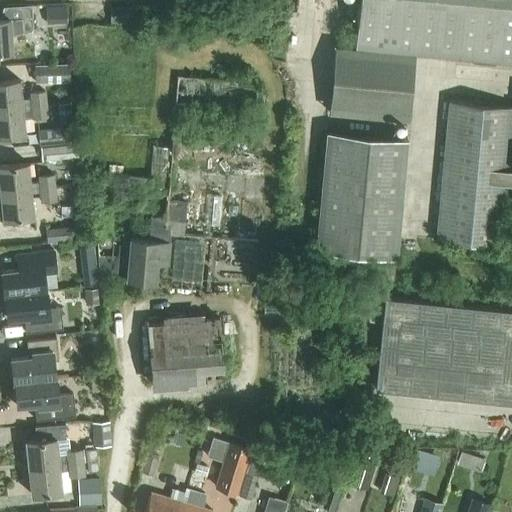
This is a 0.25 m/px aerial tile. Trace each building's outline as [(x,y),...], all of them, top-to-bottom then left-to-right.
[(495,65),(495,59),(511,60),(511,0),(358,0),(355,46),(472,57),(471,63),(495,65)] [(48,3),(49,20),(69,19),(68,2),(48,3)] [(11,37),(33,30),(31,6),(6,7),(7,19),(0,19),(0,53),(12,53),(11,37)] [(34,83),(68,81),(68,63),(33,65),(34,83)] [(175,103),(254,110),(257,83),(177,77),(175,103)] [(0,107),(46,103),(45,90),(30,92),(31,98),(21,99),(19,80),(0,81),(0,107)] [(70,101),(57,103),(59,122),(73,120),(70,101)] [(511,105),(511,106),(448,101),(443,165),(436,239),(500,245),(506,181),(511,181),(511,105)] [(46,103),(0,107),(0,134),(25,132),(23,112),(32,111),(33,118),(47,116),(46,103)] [(37,129),(38,145),(69,142),(67,126),(37,129)] [(404,137),(322,130),(312,249),(393,256),(404,137)] [(44,159),(70,156),(78,156),(77,142),(42,145),(44,159)] [(0,192),(54,186),(53,174),(39,175),(39,182),(29,183),(27,162),(0,165),(0,192)] [(151,176),(102,174),(101,190),(150,193),(151,176)] [(54,186),(0,192),(0,197),(2,219),(33,216),(31,196),(41,195),(41,201),(56,199),(55,198),(77,195),(77,183),(54,186)] [(186,203),(162,201),(161,216),(150,215),(148,237),(168,239),(168,234),(183,235),(186,203)] [(78,239),(78,228),(70,229),(69,226),(44,228),(46,242),(78,239)] [(170,241),(128,237),(124,279),(156,282),(157,263),(168,264),(170,241)] [(119,242),(97,239),(100,282),(115,283),(119,242)] [(93,245),(78,246),(81,283),(85,283),(97,282),(96,269),(93,245)] [(3,295),(4,295),(45,291),(43,274),(55,273),(52,250),(15,254),(17,270),(0,272),(3,295)] [(99,301),(98,287),(84,289),(86,303),(99,301)] [(45,291),(4,295),(6,319),(23,317),(25,333),(62,329),(59,307),(48,309),(46,291),(45,291)] [(511,309),(385,296),(375,388),(511,402),(511,309)] [(152,383),(223,377),(218,318),(147,324),(152,383)] [(11,357),(14,383),(57,377),(54,360),(60,359),(57,336),(31,339),(33,355),(11,357)] [(57,377),(14,383),(17,405),(35,403),(36,420),(76,416),(74,393),(59,395),(57,377)] [(112,444),(110,420),(94,421),(95,446),(112,444)] [(249,447),(211,436),(206,454),(223,459),(215,487),(236,493),(249,447)] [(28,468),(83,461),(81,448),(65,450),(66,457),(58,457),(56,438),(25,441),(28,468)] [(264,443),(253,439),(237,493),(248,496),(264,443)] [(380,452),(360,446),(348,481),(368,488),(380,452)] [(87,471),(98,470),(96,448),(86,449),(87,471)] [(461,450),(456,463),(480,471),(485,458),(461,450)] [(145,451),(139,472),(152,476),(158,455),(145,451)] [(83,461),(28,468),(30,494),(61,492),(59,471),(67,470),(68,477),(84,475),(83,461)] [(103,504),(101,477),(80,478),(82,505),(103,504)] [(181,490),(174,511),(211,511),(212,511),(198,506),(203,493),(182,486),(181,490)] [(174,511),(181,490),(170,487),(167,497),(149,491),(143,511),(174,511)] [(282,511),(286,501),(268,496),(262,511),(282,511)] [(440,511),(444,501),(426,496),(420,511),(440,511)] [(486,511),(489,503),(470,497),(465,511),(486,511)]
